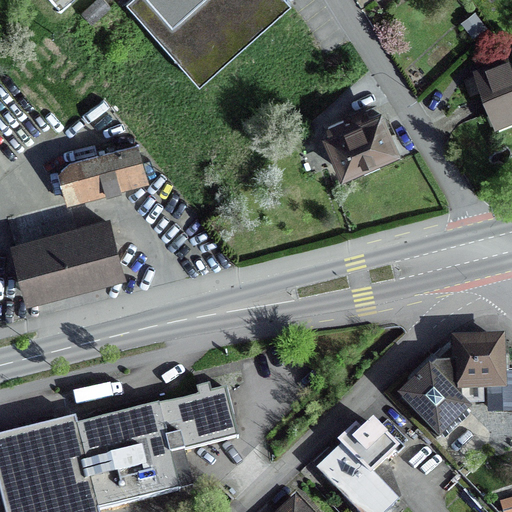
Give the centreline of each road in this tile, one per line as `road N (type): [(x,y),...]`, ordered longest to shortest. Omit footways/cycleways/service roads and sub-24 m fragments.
road 1 (primary): [(0,369),(487,247)]
road 2 (residential): [(511,243),(493,288),(438,321),(238,511)]
road 3 (residential): [(341,0),(487,247)]
